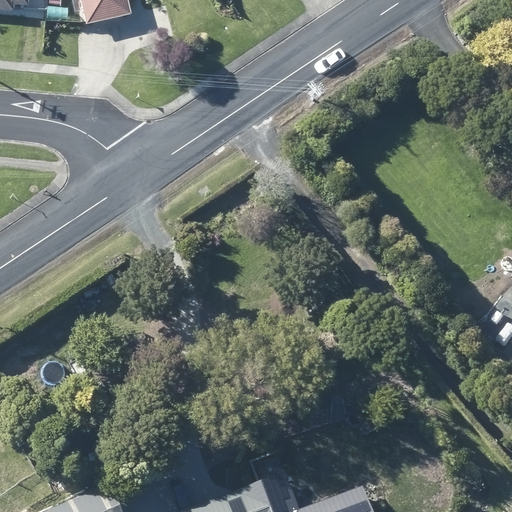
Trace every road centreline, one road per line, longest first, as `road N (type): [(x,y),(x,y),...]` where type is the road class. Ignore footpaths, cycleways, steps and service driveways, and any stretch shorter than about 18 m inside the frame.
road 1 (unclassified): [(132,181),(404,0)]
road 2 (unclassified): [(0,269),(132,181)]
road 3 (residential): [(132,181),(83,132),(0,115)]
